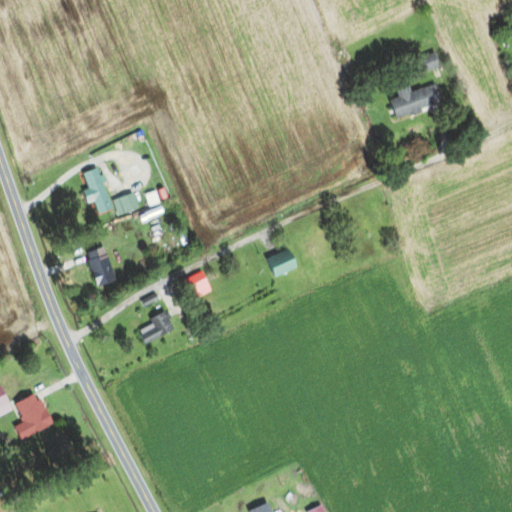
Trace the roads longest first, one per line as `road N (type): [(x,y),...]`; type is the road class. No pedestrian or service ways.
road 1 (residential): [(66,343),(0,154)]
road 2 (residential): [(156,511),(66,343)]
